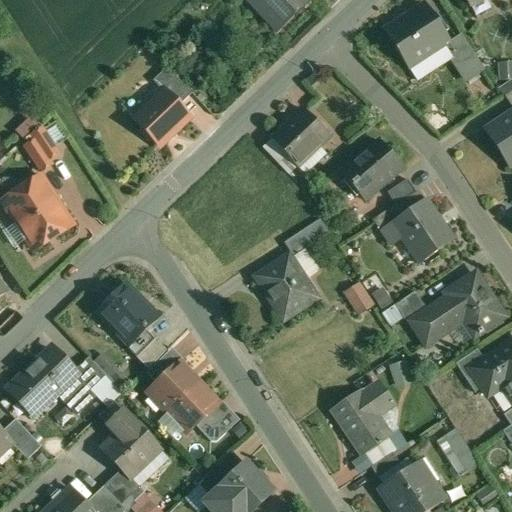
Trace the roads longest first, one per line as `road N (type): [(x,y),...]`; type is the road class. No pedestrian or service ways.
road 1 (residential): [(324,511),(134,221)]
road 2 (residential): [(511,274),(427,146),(325,40)]
road 3 (residential): [(134,221),(325,40)]
road 4 (residential): [(0,348),(134,221)]
